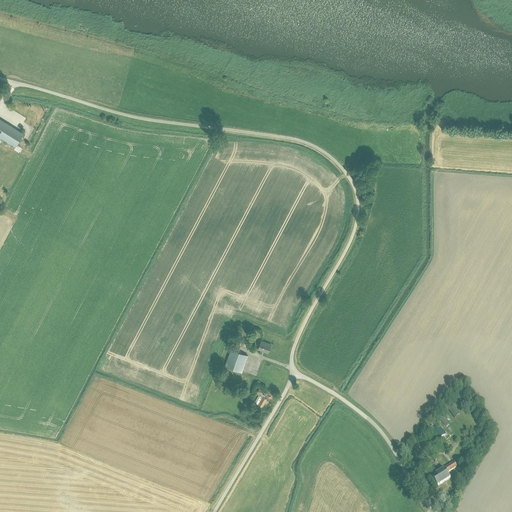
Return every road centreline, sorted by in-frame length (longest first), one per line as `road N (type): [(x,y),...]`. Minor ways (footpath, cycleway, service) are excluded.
road 1 (unclassified): [(294,373),(297,337),(357,216),(356,193),(339,165),(305,142),(137,118),(0,79)]
road 2 (unclassified): [(439,511),(373,424),(294,373)]
road 3 (unclassified): [(213,511),(294,373)]
